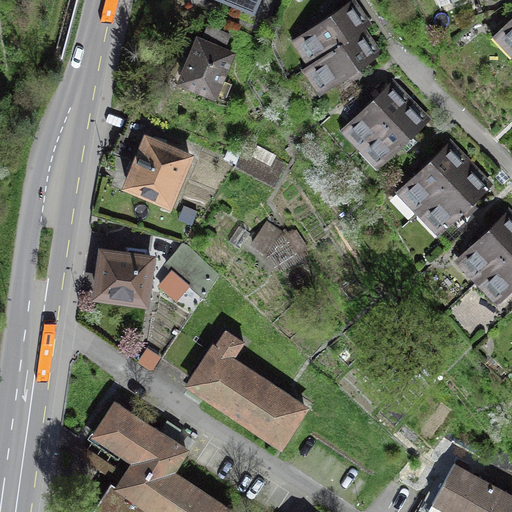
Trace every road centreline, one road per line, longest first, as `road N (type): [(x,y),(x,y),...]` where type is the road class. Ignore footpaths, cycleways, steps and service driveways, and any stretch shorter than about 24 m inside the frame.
road 1 (residential): [(350,511),(38,301)]
road 2 (secondary): [(100,0),(38,301)]
road 3 (residential): [(349,1),(511,170)]
road 4 (secondary): [(38,301),(7,511)]
